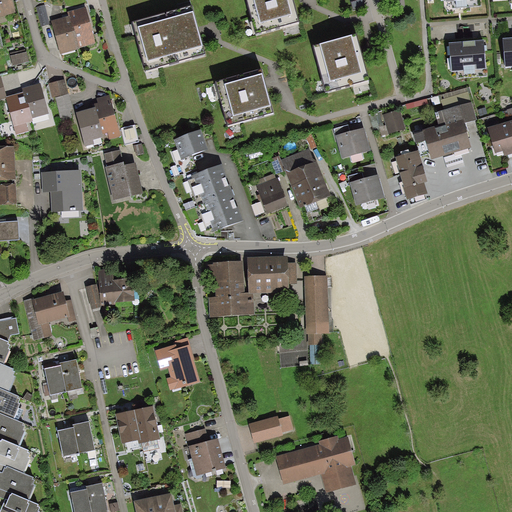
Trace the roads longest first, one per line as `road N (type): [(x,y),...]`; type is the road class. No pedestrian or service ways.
road 1 (residential): [(511,178),(339,242),(191,248)]
road 2 (residential): [(191,248),(254,511)]
road 3 (residential): [(191,248),(96,255),(0,296)]
road 4 (residential): [(128,87),(191,248)]
road 5 (residential): [(128,87),(50,59),(28,0)]
